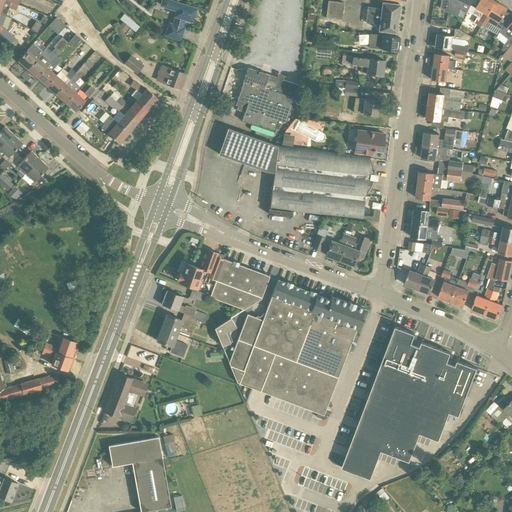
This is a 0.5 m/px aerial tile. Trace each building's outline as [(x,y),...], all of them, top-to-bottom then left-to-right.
[(16,10),(18,5),(5,0),(0,0),(0,13),(6,16),(9,7),(16,10)] [(192,22),(196,9),(168,0),(162,0),(161,5),(177,10),(175,16),(176,16),(173,25),(170,24),(166,36),(180,40),(184,28),(182,28),(185,19),(192,22)] [(449,13),(450,0),(442,0),(441,9),(449,13)] [(453,0),(450,0),(449,13),(457,17),(461,8),(469,12),(469,11),(474,0),(458,0),(458,2),(453,0)] [(474,0),(469,11),(478,17),(474,24),(480,28),(496,2),(492,0),(474,0)] [(328,10),(343,12),(344,4),(329,1),(328,10)] [(496,2),(480,28),(486,31),(491,23),(502,30),(511,15),(506,12),(508,9),(496,2)] [(367,15),(398,19),(400,5),(383,3),(382,9),(368,7),(367,15)] [(343,12),(328,10),(326,19),(342,21),(343,12)] [(11,18),(6,16),(0,13),(0,32),(12,43),(16,39),(6,30),(11,18)] [(124,13),(120,19),(136,31),(140,26),(124,13)] [(398,19),(367,15),(366,23),(380,25),(379,31),(396,33),(398,19)] [(511,15),(502,30),(500,32),(510,40),(504,47),(508,50),(511,44),(511,15)] [(49,26),(53,30),(61,21),(56,17),(50,24),(49,26)] [(42,25),(35,21),(31,29),(37,33),(42,25)] [(129,27),(123,22),(119,27),(125,33),(129,27)] [(471,37),(459,30),(457,30),(456,39),(470,41),(471,37)] [(68,43),(74,47),(81,39),(76,34),(68,43)] [(436,48),(446,49),(468,52),(469,47),(456,45),(456,47),(452,47),(453,36),(438,34),(436,48)] [(398,51),(400,38),(383,36),(382,42),(371,41),(370,48),(398,51)] [(41,54),(37,59),(28,69),(38,78),(47,67),(57,56),(68,43),(62,37),(54,47),(55,48),(52,52),(47,48),(43,52),(41,54)] [(327,49),(328,42),(315,41),(315,48),(327,49)] [(41,54),(43,52),(33,43),(18,61),(28,69),(37,59),(41,54)] [(511,44),(508,50),(503,56),(508,60),(511,54),(511,44)] [(434,67),(448,69),(455,70),(456,62),(449,61),(450,56),(435,54),(434,67)] [(47,67),(38,78),(47,86),(56,76),(52,72),(56,67),(55,66),(61,59),(57,56),(47,67)] [(132,56),(125,63),(137,73),(144,66),(132,56)] [(369,74),(373,74),(383,76),(383,73),(385,74),(385,70),(384,70),(385,61),(355,57),(354,65),(364,66),(370,67),(369,74)] [(493,59),(484,59),(482,73),(496,75),(497,62),(492,62),(493,59)] [(76,73),(70,80),(66,84),(57,95),(67,103),(76,93),(80,88),(74,83),(80,77),(81,78),(89,68),(84,64),(76,73)] [(180,89),(185,74),(162,66),(157,81),(180,89)] [(448,69),(434,67),(432,80),(447,82),(448,69)] [(56,76),(47,86),(57,95),(66,84),(70,80),(76,73),(72,70),(68,74),(63,69),(56,76)] [(247,71),(246,74),(236,106),(239,106),(237,110),(245,112),(242,121),(275,132),(278,121),(286,123),(295,98),(289,96),(290,92),(286,91),(289,82),(283,80),(282,85),(276,83),(277,78),(250,69),(247,71)] [(131,86),(137,90),(138,91),(141,86),(133,81),(131,86)] [(345,88),(358,90),(359,82),(345,81),(345,88)] [(501,85),(497,90),(506,93),(508,88),(501,85)] [(85,93),(89,97),(95,90),(91,86),(85,93)] [(147,89),(137,100),(148,110),(158,98),(147,89)] [(462,98),(464,98),(465,91),(450,89),(449,96),(462,98)] [(506,93),(497,90),(494,97),(507,102),(509,95),(506,93)] [(85,101),(76,93),(67,103),(76,112),(85,101)] [(460,110),(461,102),(444,100),(445,95),(430,93),(428,106),(443,108),(460,110)] [(125,115),(118,123),(129,132),(139,121),(117,102),(110,96),(106,101),(114,108),(115,107),(120,112),(125,115)] [(120,98),(117,102),(139,121),(148,110),(137,100),(131,108),(126,104),(127,104),(120,98)] [(371,100),(372,98),(367,98),(367,99),(365,99),(355,98),(354,113),(378,116),(380,101),(371,100)] [(487,105),(479,104),(478,111),(486,112),(487,105)] [(465,111),(460,110),(443,108),(428,106),(427,119),(441,121),(442,120),(448,120),(449,116),(464,118),(465,111)] [(81,122),(75,129),(76,129),(82,135),(88,128),(82,122),(81,122)] [(129,132),(118,123),(112,130),(105,124),(102,128),(119,144),(129,132)] [(0,149),(14,135),(5,127),(0,132),(0,149)] [(278,146),(229,129),(229,130),(221,153),(221,154),(220,154),(220,155),(266,171),(275,173),(278,146)] [(423,146),(448,149),(458,150),(459,140),(462,140),(463,131),(446,129),(445,137),(446,137),(445,140),(439,140),(440,135),(425,133),(423,146)] [(385,134),(358,131),(355,153),(372,155),(373,151),(376,150),(383,151),(385,134)] [(294,136),(284,134),(283,134),(283,135),(282,145),(293,146),(294,136)] [(5,160),(10,165),(19,155),(15,151),(22,143),(14,135),(0,149),(0,150),(4,155),(2,157),(5,160)] [(511,142),(505,140),(501,140),(499,150),(511,152),(511,142)] [(372,178),(373,176),(373,174),(373,172),(372,170),(372,168),(372,166),(371,164),(371,162),(370,160),(370,156),(278,145),(278,146),(275,173),(272,191),(302,195),(300,212),(363,220),(366,195),(367,193),(368,192),(368,190),(370,188),(371,185),(371,184),(372,182),(372,180),(372,178)] [(422,159),(439,161),(447,162),(448,149),(423,146),(422,159)] [(22,178),(26,174),(40,159),(31,151),(24,159),(19,155),(10,165),(18,172),(16,173),(22,178)] [(487,158),(481,156),(479,163),(485,165),(487,158)] [(22,178),(30,186),(31,184),(36,189),(48,182),(47,181),(41,175),(49,167),(40,159),(26,174),(22,178)] [(463,163),(449,161),(448,169),(462,171),(463,163)] [(462,177),(462,171),(448,169),(447,180),(461,181),(462,177)] [(497,171),(485,169),(485,171),(484,175),(496,178),(497,171)] [(441,188),(443,175),(438,174),(420,172),(418,185),(433,187),(439,188),(441,188)] [(497,180),(486,177),(483,185),(495,188),(497,180)] [(439,188),(433,187),(418,185),(416,198),(431,200),(432,190),(439,191),(439,188)] [(511,202),(511,188),(509,187),(508,195),(502,194),(501,200),(511,203),(511,202)] [(16,201),(20,196),(12,189),(8,194),(16,201)] [(302,195),(272,191),(270,209),(300,212),(302,195)] [(443,198),(442,202),(442,208),(448,208),(463,210),(464,201),(443,198)] [(511,202),(511,203),(501,200),(489,198),(488,206),(499,208),(505,209),(503,216),(508,217),(508,218),(511,218),(511,202)] [(442,208),(437,207),(436,215),(447,216),(448,208),(442,208)] [(413,223),(439,226),(439,225),(438,225),(439,220),(431,219),(431,221),(428,220),(429,211),(415,209),(413,223)] [(460,211),(450,210),(449,217),(459,219),(460,211)] [(489,219),(474,216),(472,223),(488,226),(489,219)] [(411,237),(427,239),(432,239),(432,244),(434,245),(442,245),(443,239),(436,238),(438,227),(439,227),(439,226),(413,223),(411,237)] [(498,237),(498,233),(483,230),(482,236),(511,242),(511,228),(504,227),(502,237),(498,237)] [(326,255),(340,261),(349,235),(343,233),(339,244),(331,241),(326,255)] [(356,238),(349,235),(340,261),(353,266),(356,258),(362,261),(370,240),(361,237),(358,244),(355,243),(356,238)] [(320,251),(324,239),(317,236),(312,249),(320,251)] [(511,242),(482,236),(480,244),(488,246),(488,243),(496,245),(497,242),(501,243),(498,253),(511,256),(511,242)] [(434,245),(432,244),(424,243),(423,252),(431,253),(434,245)] [(478,247),(467,244),(465,250),(477,253),(478,247)] [(216,281),(217,281),(225,260),(223,259),(224,256),(207,250),(200,269),(186,264),(180,281),(198,288),(201,280),(208,283),(210,279),(216,281)] [(508,282),(511,262),(511,261),(500,259),(496,279),(508,282)] [(206,295),(245,309),(261,299),(270,276),(239,265),(239,263),(233,261),(233,263),(225,260),(217,281),(216,281),(216,283),(211,282),(206,295)] [(487,278),(494,281),(499,265),(492,263),(487,278)] [(423,275),(427,266),(422,264),(419,271),(420,271),(419,274),(410,270),(405,285),(418,290),(423,275)] [(432,268),(427,266),(423,275),(418,290),(431,295),(436,280),(434,279),(437,273),(431,271),(432,268)] [(439,297),(451,302),(457,286),(459,280),(450,277),(452,273),(444,270),(442,276),(446,278),(439,297)] [(470,278),(478,281),(480,275),(473,272),(470,278)] [(457,286),(451,302),(464,307),(470,291),(474,293),(478,281),(470,278),(469,284),(459,280),(457,286)] [(248,316),(230,364),(237,383),(324,415),(357,329),(361,319),(365,309),(355,306),(356,304),(355,303),(355,305),(350,304),(351,302),(350,301),(349,303),(332,297),(330,300),(316,295),(316,293),(315,294),(311,293),(311,291),(310,292),(293,286),(293,284),(292,284),(292,286),(287,284),(288,282),(287,282),(287,284),(278,280),(263,321),(248,316)] [(472,310),(485,315),(494,291),(489,289),(486,295),(487,296),(486,299),(477,295),(472,310)] [(192,290),(190,297),(201,301),(203,295),(192,290)] [(162,305),(186,314),(195,317),(194,320),(197,321),(206,324),(210,315),(196,310),(186,306),(186,308),(180,306),(183,297),(167,291),(162,305)] [(494,291),(485,315),(498,320),(503,305),(494,302),(495,299),(496,299),(499,293),(494,291)] [(195,317),(186,314),(184,321),(167,315),(162,328),(177,334),(180,327),(193,332),(197,321),(194,320),(195,317)] [(232,317),(214,329),(222,347),(231,343),(225,330),(236,323),(232,317)] [(416,334),(396,327),(342,468),(371,479),(382,451),(410,462),(421,434),(439,441),(450,413),(459,416),(478,369),(458,361),(456,366),(448,363),(451,353),(422,342),(420,347),(412,344),(416,334)] [(177,334),(162,328),(157,341),(174,347),(172,353),(183,357),(188,345),(175,340),(177,334)] [(68,371),(68,370),(78,342),(62,336),(58,348),(46,344),(43,352),(55,356),(52,365),(68,371)] [(10,359),(4,360),(7,373),(13,372),(10,359)] [(144,396),(148,385),(119,374),(105,412),(131,422),(135,409),(124,405),(127,397),(125,396),(127,391),(144,396)] [(0,401),(24,395),(23,394),(60,384),(58,376),(50,378),(49,377),(40,379),(6,388),(5,385),(2,386),(0,377),(0,401)] [(511,401),(504,410),(499,406),(491,415),(501,424),(506,418),(511,423),(511,401)] [(172,511),(172,508),(171,508),(170,507),(171,507),(159,437),(108,446),(112,466),(132,463),(141,511),(142,511),(172,511)] [(453,480),(460,487),(467,479),(460,472),(453,480)] [(0,497),(11,502),(18,484),(4,479),(1,486),(0,485),(0,497)] [(385,492),(384,493),(380,496),(385,501),(390,497),(385,492)]
